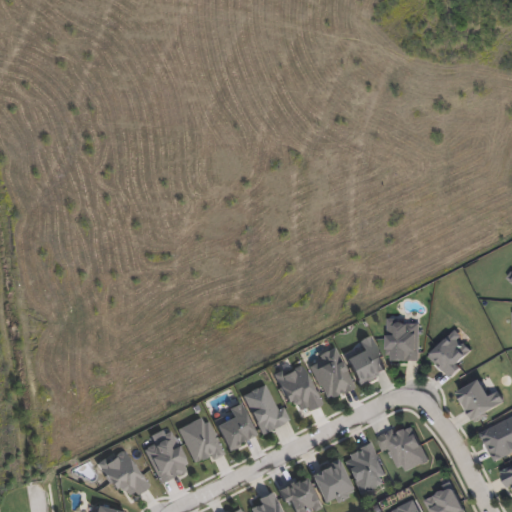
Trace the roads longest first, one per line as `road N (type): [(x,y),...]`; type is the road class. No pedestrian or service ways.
road 1 (residential): [(172,511),(393,402),(414,402)]
road 2 (residential): [(414,402),(433,415),(490,511)]
